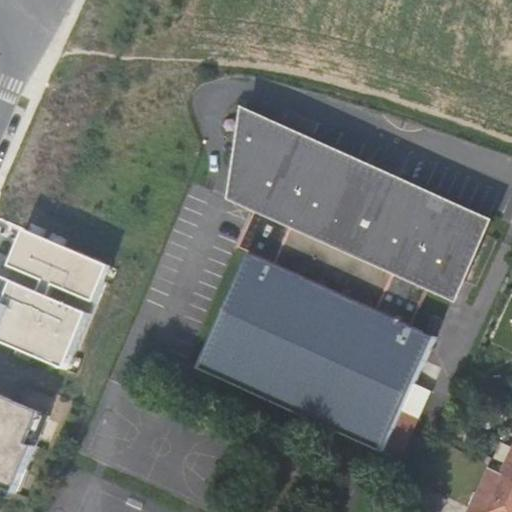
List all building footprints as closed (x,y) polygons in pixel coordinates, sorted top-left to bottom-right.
[(80,148),(101,90),(71,79),(50,137),(80,148)] [(274,134),(276,127),(250,116),(239,171),(249,175),(236,202),(257,211),(240,248),(252,254),(201,366),(386,452),(438,340),(414,329),(431,293),(455,304),(492,228),(274,134)] [(98,297),(111,263),(29,231),(16,265),(63,284),(63,283),(98,297)] [(0,338),(71,366),(93,309),(0,273),(0,338)] [(464,384),(468,374),(462,371),(454,388),(460,390),(464,384)] [(0,483),(22,491),(50,410),(0,391),(0,483)] [(511,511),(511,476),(507,474),(496,469),(474,511),(511,511)] [(419,511),(440,511),(447,500),(417,485),(412,496),(407,507),(419,511)]
